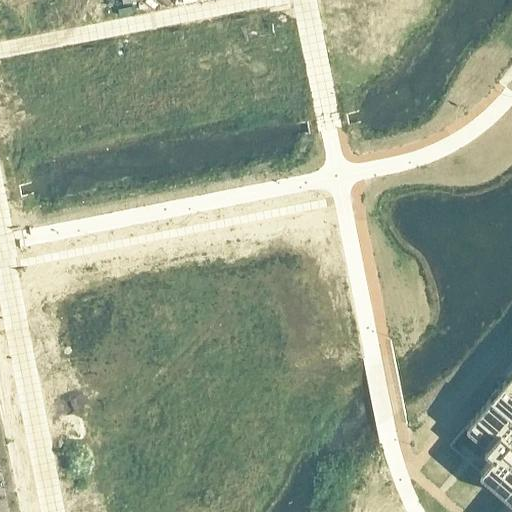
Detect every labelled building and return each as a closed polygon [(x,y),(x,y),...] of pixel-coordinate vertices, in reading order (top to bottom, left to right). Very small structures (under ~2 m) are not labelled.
[(8,0),(13,22),(60,12),(57,0),(8,0)] [(241,39),(222,43),(228,75),(248,71),(249,76),(284,69),(275,23),(274,18),(239,25),(241,39)] [(169,53),(149,57),(155,87),(175,83),(176,90),(211,83),(201,33),(166,39),(169,53)] [(99,82),(79,86),(83,104),(103,100),(103,104),(138,97),(128,47),(93,54),(99,82)] [(42,64),(7,71),(17,121),(52,114),(47,90),(67,87),(64,74),(45,78),(42,64)] [(239,85),(226,88),(230,106),(243,104),(239,85)] [(511,386),(505,380),(489,398),(511,417),(511,386)] [(511,417),(489,398),(470,420),(478,427),(473,433),(486,445),(484,447),(484,448),(485,448),(492,454),(483,464),(492,471),(486,477),(511,498),(511,496),(511,455),(502,447),(511,435),(511,417)]
